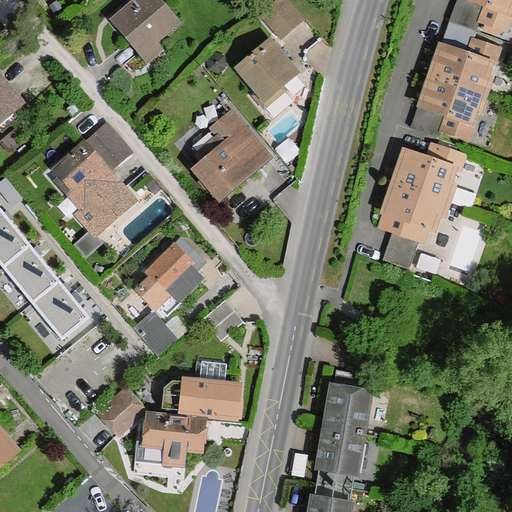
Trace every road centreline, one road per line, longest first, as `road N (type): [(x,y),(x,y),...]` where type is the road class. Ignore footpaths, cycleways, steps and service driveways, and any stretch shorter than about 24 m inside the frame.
road 1 (residential): [(15,0),(296,325)]
road 2 (tertiary): [(296,325),(374,0)]
road 3 (residential): [(137,511),(0,354)]
road 4 (tertiary): [(258,511),(296,325)]
